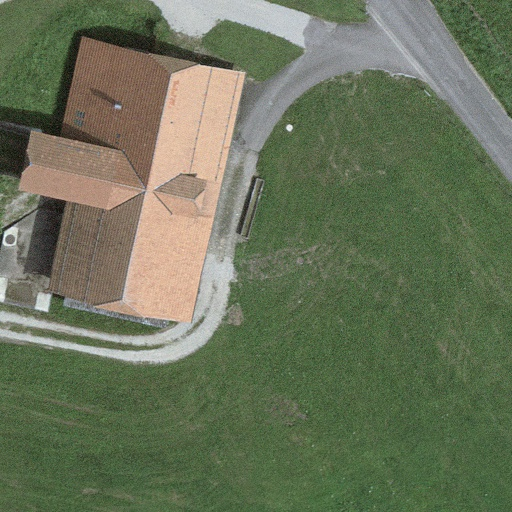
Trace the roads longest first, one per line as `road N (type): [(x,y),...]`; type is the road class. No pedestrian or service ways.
road 1 (track): [(215,0),(378,53),(424,36)]
road 2 (unclassified): [(511,154),(393,0)]
